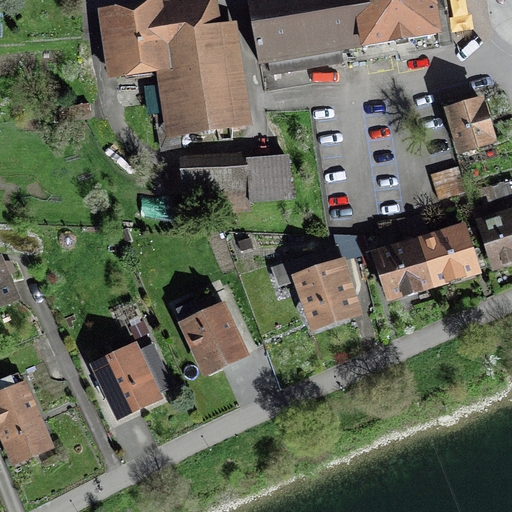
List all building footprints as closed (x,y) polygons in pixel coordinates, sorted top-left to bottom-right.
[(424,0),(251,0),(264,69),(431,44),(424,0)] [(233,127),(214,5),(110,21),(117,71),(173,62),(182,117),(156,121),(159,138),(233,127)] [(93,104),(58,109),(61,130),(96,125),(93,104)] [(492,140),(480,106),(450,116),(461,151),(492,140)] [(172,198),(289,198),(289,172),(172,173),(172,198)] [(511,181),(479,190),(483,204),(492,202),(511,196),(511,181)] [(499,266),(511,261),(511,213),(497,219),(492,202),(483,204),(472,208),(479,230),(487,227),(499,266)] [(461,228),(419,241),(433,286),(475,272),(461,228)] [(392,299),(433,286),(419,241),(377,255),(392,299)] [(318,327),(350,316),(331,262),(299,273),(318,327)] [(0,302),(8,298),(0,282),(0,302)] [(208,373),(241,356),(213,300),(180,316),(208,373)] [(122,414),(171,389),(151,351),(103,375),(122,414)] [(45,449),(19,383),(0,390),(0,426),(14,462),(45,449)]
